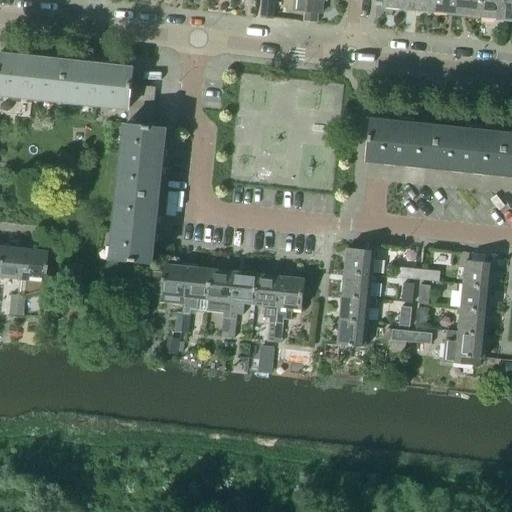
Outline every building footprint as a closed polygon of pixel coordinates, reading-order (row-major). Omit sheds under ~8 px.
[(273,19),(274,0),(262,0),(261,17),(273,19)] [(293,0),(293,12),(304,13),(318,15),(322,15),(323,2),(327,2),(327,1),(331,2),(330,0),(293,0)] [(376,0),(376,6),(383,6),(383,7),(408,9),(408,0),(376,0)] [(408,0),(408,9),(431,12),(432,0),(408,0)] [(432,0),(431,12),(455,15),(456,0),(432,0)] [(456,0),(455,15),(479,17),(481,0),(456,0)] [(481,0),(479,17),(479,20),(502,22),(502,19),(503,19),(505,0),(481,0)] [(511,0),(505,0),(503,19),(511,20),(511,0)] [(304,14),(303,22),(318,23),(319,16),(304,14)] [(0,95),(130,110),(131,100),(133,86),(134,69),(0,54),(0,95)] [(133,86),(131,100),(154,103),(156,89),(133,86)] [(131,100),(130,110),(129,113),(153,115),(154,103),(131,100)] [(129,113),(128,125),(152,128),(153,115),(129,113)] [(371,121),(367,161),(435,168),(439,128),(371,121)] [(126,125),(119,193),(160,197),(167,129),(152,128),(128,125),(126,125)] [(439,128),(435,168),(502,175),(506,135),(439,128)] [(511,135),(506,135),(502,175),(511,176),(511,135)] [(153,266),(155,246),(160,197),(119,193),(112,261),(153,266)] [(0,248),(0,278),(18,281),(21,251),(0,248)] [(347,249),(344,274),(373,277),(375,252),(347,249)] [(21,251),(18,281),(17,296),(10,296),(9,306),(22,308),(23,297),(41,294),(45,254),(21,251)] [(466,262),(463,286),(490,288),(493,265),(466,262)] [(152,271),(150,286),(151,286),(162,287),(160,303),(184,305),(185,299),(188,269),(164,267),(163,272),(152,271)] [(396,279),(414,280),(415,270),(397,268),(396,279)] [(177,313),(175,324),(189,325),(191,310),(197,310),(198,300),(208,301),(211,271),(188,269),(185,299),(184,305),(183,314),(177,313)] [(208,301),(206,312),(224,314),(223,318),(222,318),(221,328),(235,330),(236,319),(229,318),(230,303),(233,273),(211,271),(208,301)] [(421,281),(439,283),(440,273),(422,271),(421,281)] [(230,303),(229,318),(236,319),(236,316),(242,317),(243,304),(254,306),(257,276),(233,273),(230,303)] [(344,274),(342,297),(378,301),(378,299),(370,299),(373,277),(344,274)] [(257,276),(254,306),(265,307),(264,317),(270,318),(269,333),(282,335),(283,325),(276,325),(281,278),(257,276)] [(281,278),(276,325),(283,325),(284,320),(291,320),(292,309),(301,310),(304,281),(281,278)] [(412,304),(414,286),(403,285),(402,303),(412,304)] [(429,305),(430,287),(419,286),(417,305),(429,305)] [(463,286),(461,309),(488,312),(490,288),(463,286)] [(342,297),(339,321),(368,324),(369,308),(377,309),(378,301),(342,297)] [(21,317),(22,308),(9,306),(8,315),(21,317)] [(410,328),(412,308),(400,307),(399,326),(410,328)] [(426,329),(428,310),(416,309),(415,328),(426,329)] [(461,309),(458,332),(446,331),(486,335),(488,312),(461,309)] [(337,344),(365,348),(368,324),(339,321),(337,344)] [(175,324),(174,333),(188,334),(189,325),(175,324)] [(221,328),(220,338),(234,339),(235,330),(221,328)] [(391,341),(410,343),(411,332),(392,330),(391,341)] [(486,335),(446,331),(442,363),(478,366),(479,359),(483,359),(486,335)] [(411,332),(410,343),(431,345),(432,334),(411,332)] [(269,333),(268,343),(281,344),(282,335),(269,333)] [(262,348),(261,359),(272,361),(273,351),(273,349),(262,348)] [(511,364),(503,364),(503,369),(508,374),(511,374),(511,364)]
